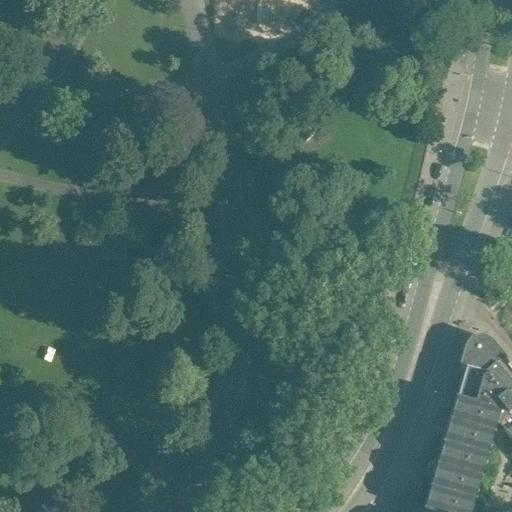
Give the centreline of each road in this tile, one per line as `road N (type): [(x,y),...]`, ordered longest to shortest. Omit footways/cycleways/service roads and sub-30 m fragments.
road 1 (tertiary): [(473,103),(388,408),(323,511)]
road 2 (tertiary): [(353,511),(404,422),(456,277)]
road 3 (tertiary): [(456,277),(510,110)]
